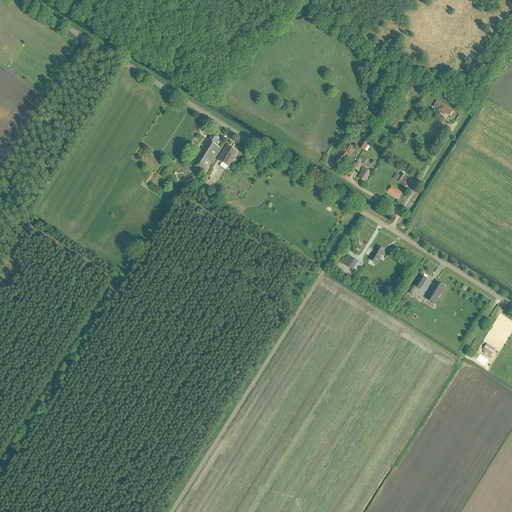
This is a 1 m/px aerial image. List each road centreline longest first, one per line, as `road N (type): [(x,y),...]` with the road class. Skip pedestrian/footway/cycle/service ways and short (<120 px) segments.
road 1 (unclassified): [(23,0),(511,305)]
road 2 (track): [(360,211),(171,511)]
